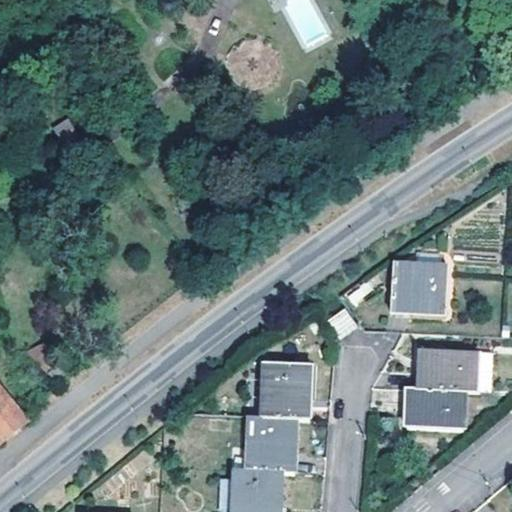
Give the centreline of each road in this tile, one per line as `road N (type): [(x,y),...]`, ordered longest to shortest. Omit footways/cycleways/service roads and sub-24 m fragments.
road 1 (secondary): [(0,509),(335,244),(511,124)]
road 2 (residential): [(344,511),(362,346)]
